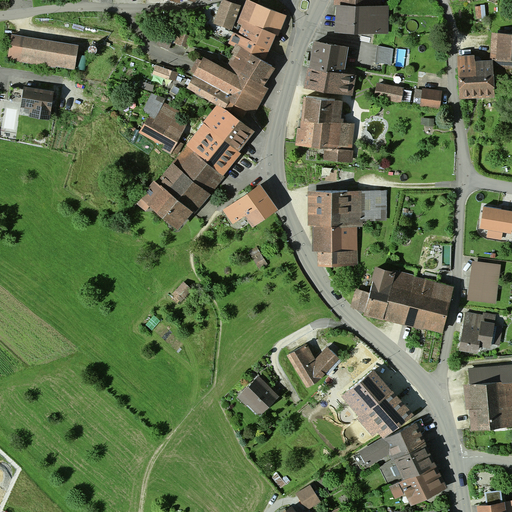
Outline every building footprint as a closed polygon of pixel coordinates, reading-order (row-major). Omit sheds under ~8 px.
[(223,0),(222,1),(213,23),(232,30),(241,6),(225,0),(223,0)] [(287,15),(249,0),(246,0),(238,19),(276,34),(276,35),(278,36),(287,15)] [(389,6),(381,5),(381,0),(334,0),(334,5),(336,5),(335,32),(388,34),(389,6)] [(276,34),(238,19),(237,23),(242,25),(238,34),(233,32),(228,43),(234,47),(236,45),(265,62),(276,35),(276,34)] [(177,32),(174,44),(185,47),(189,35),(177,32)] [(493,60),(494,73),(511,74),(511,33),(492,32),(490,60),(493,60)] [(162,33),(157,46),(169,50),(173,37),(162,33)] [(79,45),(12,34),(8,60),(56,68),(56,67),(75,70),(79,45)] [(349,46),(314,41),(309,68),(344,74),(349,46)] [(264,86),(275,68),(265,62),(236,45),(234,47),(231,54),(233,55),(228,64),(225,62),(222,67),(203,57),(201,61),(197,58),(190,72),(194,74),(187,88),(218,106),(225,109),(242,122),(248,112),(254,115),(269,88),(264,86)] [(377,45),(375,63),(392,64),(394,49),(377,45)] [(458,56),(460,99),(495,98),(494,73),(493,60),(490,60),(475,61),(475,55),(458,56)] [(156,65),(153,73),(176,81),(179,72),(156,65)] [(307,68),(304,89),(353,96),(356,75),(344,74),(309,68),(307,68)] [(152,91),(154,85),(140,80),(138,87),(152,91)] [(377,82),(374,98),(401,103),(402,102),(404,90),(404,88),(377,82)] [(54,91),(24,86),(20,108),(30,109),(29,116),(29,117),(50,120),(54,91)] [(180,89),(174,86),(171,92),(177,95),(180,89)] [(420,104),(420,107),(439,109),(442,91),(422,88),(422,90),(415,89),(413,103),(420,104)] [(412,91),(404,90),(402,102),(410,103),(412,91)] [(149,115),(139,132),(163,146),(161,148),(171,154),(188,124),(178,118),(181,111),(164,102),(166,98),(152,93),(142,111),(149,115)] [(343,101),(304,97),(301,128),(297,128),(296,145),(325,148),(353,151),(355,124),(344,123),(344,119),(341,118),(343,101)] [(225,109),(218,106),(203,122),(204,123),(186,145),(187,145),(223,175),(241,154),(239,152),(255,131),(242,122),(225,109)] [(30,109),(20,108),(19,114),(29,116),(30,109)] [(434,119),(422,118),(421,124),(425,124),(425,126),(434,126),(434,119)] [(225,177),(223,175),(187,145),(173,162),(211,194),(225,177)] [(353,151),(325,148),(324,161),(353,163),(354,151),(353,151)] [(211,194),(173,162),(156,182),(154,181),(140,198),(141,199),(137,204),(146,211),(150,207),(164,218),(178,230),(193,212),(195,213),(211,194)] [(260,184),(223,210),(233,224),(245,216),(253,227),(278,209),(260,184)] [(362,190),(307,191),(308,225),(312,225),(312,243),(312,251),(317,251),(317,266),(358,265),(357,227),(363,227),(362,221),(362,190)] [(387,190),(362,190),(362,221),(387,221),(387,190)] [(511,211),(484,206),(480,228),(488,230),(487,239),(501,241),(502,232),(511,234),(511,231),(511,211)] [(257,246),(248,251),(259,270),(268,265),(257,246)] [(472,261),(467,300),(496,304),(501,264),(472,261)] [(403,325),(415,276),(395,271),(394,272),(375,267),(371,281),(373,281),(370,293),(365,312),(364,315),(403,325)] [(415,276),(403,325),(424,331),(424,329),(442,333),(455,286),(415,276)] [(184,281),(173,294),(182,302),(193,289),(184,281)] [(365,312),(370,293),(356,288),(351,307),(365,312)] [(466,311),(459,350),(478,354),(479,347),(491,348),(491,343),(495,325),(497,314),(484,312),(484,314),(466,311)] [(503,327),(495,325),(491,343),(500,345),(503,327)] [(307,388),(323,378),(326,373),(340,359),(328,346),(316,359),(307,344),(287,355),(307,388)] [(340,359),(326,373),(328,375),(342,361),(340,359)] [(511,364),(468,368),(469,384),(464,384),(466,409),(469,409),(471,430),(511,426),(511,364)] [(377,405),(393,392),(374,370),(342,396),(359,417),(357,418),(359,420),(377,405)] [(259,376),(238,397),(246,405),(248,404),(257,413),(260,417),(280,397),(259,376)] [(383,438),(415,415),(393,392),(377,405),(359,420),(373,436),(378,432),(383,438)] [(256,415),(257,413),(248,404),(246,405),(256,415)] [(427,443),(417,421),(359,452),(367,467),(389,454),(392,461),(394,460),(427,443)] [(404,480),(437,465),(427,443),(394,460),(396,465),(401,474),(404,480)] [(396,476),(401,474),(396,465),(392,467),(396,476)] [(404,480),(399,482),(411,506),(448,488),(437,465),(404,480)] [(404,494),(398,482),(389,486),(395,499),(404,494)] [(310,485),(296,494),(307,511),(321,502),(310,485)] [(485,492),(487,504),(503,502),(501,490),(485,492)] [(511,511),(511,501),(503,502),(487,504),(477,505),(478,511),(511,511)]
